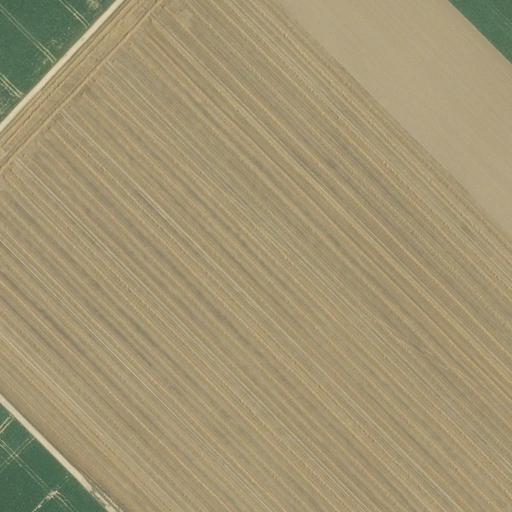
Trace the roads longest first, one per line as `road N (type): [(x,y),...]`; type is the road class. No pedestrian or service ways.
road 1 (track): [(0,141),(132,0)]
road 2 (track): [(114,511),(0,397)]
